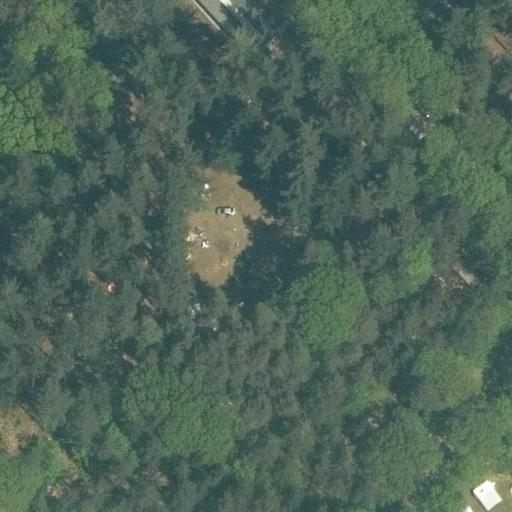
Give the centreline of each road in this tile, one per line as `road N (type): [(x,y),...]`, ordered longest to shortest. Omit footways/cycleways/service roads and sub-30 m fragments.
road 1 (track): [(267,0),(511,249)]
road 2 (track): [(424,511),(511,358)]
